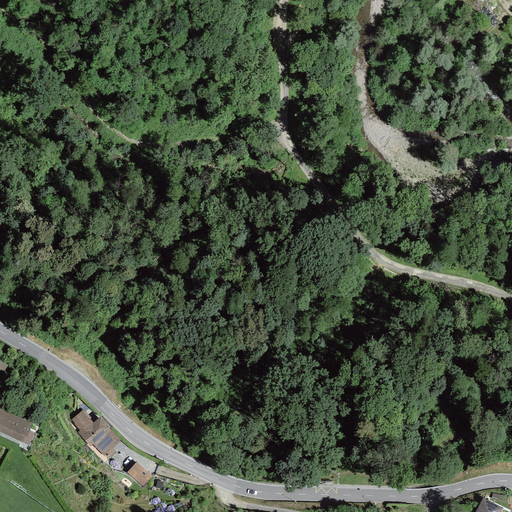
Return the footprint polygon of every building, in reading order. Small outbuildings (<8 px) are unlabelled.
[(0,376),(2,378),(8,366),(0,361),(0,376)] [(0,408),(0,432),(29,445),(34,433),(28,430),(31,423),(0,408)] [(92,444),(104,456),(107,460),(116,453),(112,448),(119,441),(121,440),(110,429),(112,427),(101,414),(93,421),(82,409),(70,419),(74,424),(73,424),(80,431),(78,433),(90,446),(92,444)] [(136,462),(127,473),(142,487),(152,476),(136,462)] [(500,511),(503,508),(482,498),(475,511),(500,511)]
